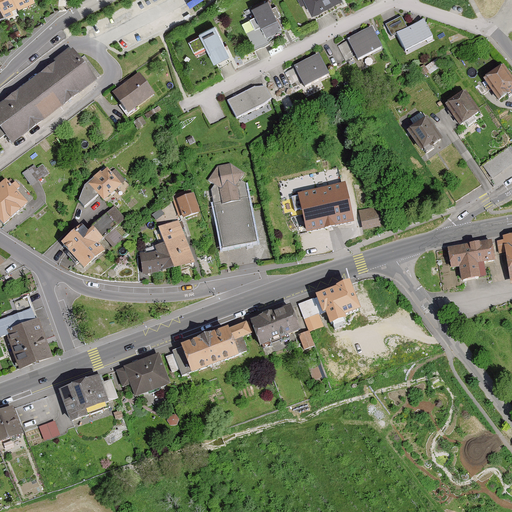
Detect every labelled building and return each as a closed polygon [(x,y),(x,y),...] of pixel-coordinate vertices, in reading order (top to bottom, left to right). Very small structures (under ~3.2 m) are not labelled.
[(0,0),(0,4),(5,16),(20,9),(15,0),(0,0)] [(15,0),(20,9),(20,10),(38,2),(36,0),(15,0)] [(266,0),(251,8),(266,36),(282,28),(266,0)] [(303,0),(311,16),(341,0),(303,0)] [(6,17),(0,20),(0,46),(4,54),(19,47),(16,41),(30,34),(27,27),(45,18),(38,2),(20,10),(20,9),(5,16),(6,17)] [(402,18),(386,27),(392,38),(397,35),(405,53),(433,39),(424,22),(408,30),(402,18)] [(215,25),(199,32),(214,64),(230,56),(215,25)] [(372,29),(348,41),(358,62),(382,49),(372,29)] [(55,63),(0,104),(0,140),(5,136),(12,145),(97,81),(104,76),(87,54),(80,59),(71,47),(54,60),(55,63)] [(319,56),(293,67),(303,88),(328,77),(319,56)] [(424,66),(418,71),(422,77),(428,73),(430,76),(441,68),(436,60),(425,68),(424,66)] [(511,80),(503,68),(485,80),(499,100),(508,95),(510,98),(511,96),(511,80)] [(111,92),(128,116),(154,98),(137,74),(111,92)] [(264,85),(228,103),(237,121),(273,103),(264,85)] [(465,93),(445,106),(460,128),(466,124),(468,128),(476,123),(474,119),(479,115),(465,93)] [(408,131),(421,153),(440,141),(423,113),(411,120),(415,126),(408,131)] [(23,174),(32,186),(44,178),(34,165),(23,174)] [(211,191),(213,205),(223,252),(256,245),(247,199),(244,184),(240,181),(244,174),(230,165),(217,168),(207,181),(213,187),(211,191)] [(85,187),(78,204),(85,209),(98,198),(102,203),(126,183),(115,170),(109,175),(106,171),(85,187)] [(331,189),(345,186),(342,173),(329,176),(331,189)] [(12,177),(0,187),(0,221),(3,225),(28,203),(18,191),(22,188),(12,177)] [(451,195),(456,203),(481,186),(476,178),(451,195)] [(331,189),(284,199),(289,219),(300,217),(304,237),(353,226),(345,186),(331,189)] [(175,202),(180,218),(184,216),(184,218),(198,214),(192,196),(175,202)] [(385,208),(359,212),(362,229),(388,224),(385,208)] [(80,229),(60,246),(82,273),(102,257),(94,247),(125,221),(115,210),(85,234),(80,229)] [(158,229),(164,246),(175,270),(192,265),(180,222),(158,229)] [(511,239),(497,242),(499,255),(504,255),(508,281),(511,280),(511,239)] [(491,243),(447,250),(450,270),(459,269),(461,283),(485,279),(483,265),(494,263),(491,243)] [(144,278),(175,270),(164,246),(137,257),(144,278)] [(339,290),(298,306),(308,331),(313,329),(310,320),(323,314),(324,315),(327,314),(331,326),(349,319),(347,314),(361,309),(351,283),(338,288),(339,290)] [(291,305),(251,320),(261,346),(301,331),(291,305)] [(32,310),(0,321),(0,338),(6,336),(19,371),(53,359),(39,320),(36,321),(32,310)] [(174,354),(166,357),(172,373),(179,371),(182,378),(249,352),(243,337),(252,334),(248,322),(172,351),(174,354)] [(309,333),(300,336),(305,351),(315,348),(309,333)] [(159,355),(117,371),(123,389),(132,386),(136,397),(170,385),(159,355)] [(320,364),(309,368),(313,382),(324,379),(320,364)] [(99,379),(59,393),(68,420),(114,404),(117,403),(110,383),(102,386),(99,379)] [(317,404),(315,399),(307,402),(309,407),(317,404)] [(13,407),(0,411),(0,445),(24,438),(13,407)] [(54,422),(39,428),(44,442),(59,436),(54,422)]
